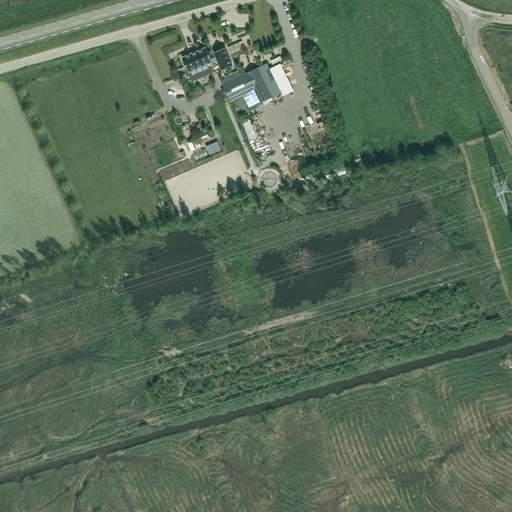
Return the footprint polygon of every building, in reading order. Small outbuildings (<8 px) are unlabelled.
[(217,60),(215,57),(211,59),(205,46),(205,47),(182,57),(182,56),(181,57),(188,73),(189,72),(196,69),(197,73),(206,70),(204,66),(211,63),(212,63),(212,62),(217,60)] [(213,52),(215,57),(217,60),(221,70),(232,66),(224,47),(213,52)] [(261,104),(260,102),(281,92),(270,69),(267,64),(224,85),(232,101),(239,97),(246,111),(261,104)] [(280,64),(270,69),(281,92),(283,96),(293,90),(280,64)] [(252,118),(242,122),(249,141),(260,136),(252,118)] [(284,179),(289,177),(285,166),(280,168),(284,179)]
